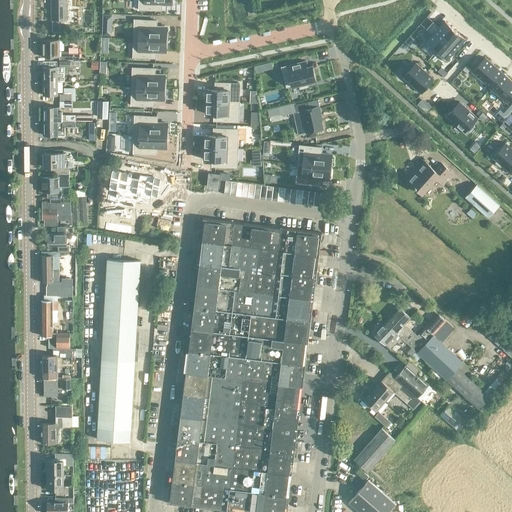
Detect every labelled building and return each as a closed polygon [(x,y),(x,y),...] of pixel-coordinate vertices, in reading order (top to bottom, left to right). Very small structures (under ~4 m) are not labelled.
[(67,19),(66,0),(51,0),(52,19),(67,19)] [(139,0),(139,9),(161,10),(162,4),(172,4),(172,0),(139,0)] [(112,35),(113,13),(103,13),(102,34),(112,35)] [(135,19),(134,38),(167,39),(167,27),(157,27),(157,20),(135,19)] [(446,19),(427,39),(438,49),(456,28),(446,19)] [(456,28),(438,49),(449,58),(467,37),(456,28)] [(134,38),(133,57),(155,58),(156,52),(166,52),(167,39),(134,38)] [(59,39),(43,40),(43,57),(59,57),(60,61),(70,60),(79,60),(79,53),(69,54),(69,52),(59,52),(59,39)] [(486,55),(472,70),(491,87),(505,71),(486,55)] [(272,61),(255,64),(257,71),(273,68),(272,61)] [(306,61),(282,67),(287,87),(299,84),(301,88),(308,86),(307,82),(316,79),(313,66),(308,67),(306,61)] [(416,65),(402,80),(421,97),(434,81),(416,65)] [(43,67),(43,81),(57,81),(57,67),(43,67)] [(133,67),(132,86),(165,87),(165,75),(155,75),(155,68),(133,67)] [(511,77),(505,71),(491,87),(510,103),(511,100),(511,77)] [(57,81),(43,81),(43,95),(57,95),(57,81)] [(207,89),(206,101),(239,103),(240,83),(218,83),(218,89),(207,89)] [(132,86),(132,105),(154,106),(154,99),(165,100),(165,87),(132,86)] [(108,102),(98,101),(98,109),(97,117),(108,117),(108,110),(108,102)] [(206,101),(206,114),(217,114),(216,121),(238,121),(239,103),(206,101)] [(296,104),(296,103),(279,106),(282,116),(293,113),(298,134),(307,132),(323,129),(318,106),(309,108),(308,101),(296,104)] [(460,105),(447,120),(465,136),(479,121),(460,105)] [(43,107),(44,121),(76,121),(75,115),(62,115),(62,112),(57,112),(57,107),(43,107)] [(135,116),(135,134),(167,136),(168,123),(157,123),(157,116),(135,116)] [(511,124),(505,120),(501,126),(511,134),(511,124)] [(76,121),(44,121),(44,135),(66,135),(66,126),(76,126),(76,121)] [(205,134),(205,147),(237,148),(238,129),(216,128),(216,135),(205,134)] [(135,134),(134,153),(156,154),(156,147),(167,148),(167,136),(135,134)] [(299,145),(297,164),(331,167),(333,154),(321,153),(322,147),(299,145)] [(205,147),(204,159),(215,160),(215,166),(237,167),(237,148),(205,147)] [(511,150),(497,165),(511,178),(511,150)] [(50,172),(58,172),(69,173),(69,166),(65,166),(65,152),(43,153),(44,167),(50,167),(50,172)] [(436,179),(443,184),(453,173),(441,163),(434,170),(425,162),(419,168),(420,169),(409,181),(421,192),(428,185),(429,187),(436,179)] [(297,164),(296,183),(318,185),(319,179),(330,180),(331,167),(297,164)] [(51,202),(55,201),(61,201),(61,186),(69,186),(69,173),(58,172),(58,176),(42,177),(42,192),(47,192),(47,197),(51,197),(51,202)] [(221,174),(209,172),(207,186),(220,188),(221,174)] [(118,208),(137,210),(141,181),(123,178),(118,208)] [(236,193),(238,179),(233,178),(230,192),(236,193)] [(242,194),(244,180),(238,179),(236,193),(242,194)] [(248,195),(250,181),(244,180),(242,194),(248,195)] [(154,213),(158,184),(141,181),(137,210),(154,213)] [(254,196),(256,182),(250,181),(248,195),(254,196)] [(259,197),(262,183),(256,182),(254,196),(259,197)] [(265,198),(268,184),(262,183),(259,197),(265,198)] [(271,199),(274,185),(268,184),(265,198),(271,199)] [(499,205),(476,184),(465,197),(488,217),(499,205)] [(277,200),(279,186),(274,185),(271,199),(277,200)] [(283,201),(285,187),(279,186),(277,200),(283,201)] [(288,202),(291,188),(285,187),(283,201),(288,202)] [(294,203),(297,189),(291,188),(288,202),(294,203)] [(300,204),(303,190),(297,189),(294,203),(300,204)] [(306,205),(308,191),(303,190),(300,204),(306,205)] [(312,206),(314,192),(308,191),(306,205),(312,206)] [(318,207),(320,193),(314,192),(312,206),(318,207)] [(324,208),(326,194),(320,193),(318,207),(324,208)] [(330,209),(332,198),(332,195),(326,194),(324,208),(330,209)] [(57,207),(57,208),(57,213),(63,213),(63,208),(71,208),(70,201),(61,201),(55,201),(55,207),(57,207)] [(67,213),(63,213),(57,213),(57,208),(42,208),(42,219),(45,219),(45,225),(52,225),(52,219),(67,219),(67,213)] [(203,218),(200,241),(260,248),(262,225),(203,218)] [(322,233),(262,225),(260,248),(319,255),(322,233)] [(66,244),(66,232),(66,227),(58,227),(58,232),(46,233),(46,244),(58,244),(58,251),(69,251),(69,244),(66,244)] [(260,248),(200,241),(198,262),(257,270),(260,248)] [(319,255),(260,248),(257,270),(316,277),(319,255)] [(53,282),(53,285),(62,285),(62,281),(59,281),(59,269),(53,269),(53,255),(41,255),(41,282),(53,282)] [(141,261),(107,259),(97,439),(130,441),(141,261)] [(257,270),(198,262),(195,284),(254,291),(257,270)] [(316,277),(257,270),(254,291),(313,299),(316,277)] [(254,291),(195,284),(192,306),(251,313),(254,291)] [(53,285),(47,286),(47,295),(57,295),(71,295),(71,285),(62,285),(53,285)] [(313,299),(254,291),(251,313),(311,321),(313,299)] [(57,310),(57,295),(47,295),(44,295),(44,300),(41,300),(41,335),(48,335),(48,346),(68,346),(68,335),(58,335),(57,331),(52,331),(52,310),(57,310)] [(251,313),(192,306),(189,328),(249,335),(251,313)] [(399,306),(394,312),(384,322),(400,337),(406,342),(407,342),(418,352),(434,335),(426,327),(417,336),(404,324),(411,317),(399,306)] [(311,321),(251,313),(249,335),(308,342),(311,321)] [(511,343),(485,319),(478,327),(511,358),(511,343)] [(400,337),(384,322),(374,334),(390,349),(400,337)] [(249,335),(189,328),(187,350),(246,357),(249,335)] [(308,342),(249,335),(246,357),(305,365),(308,342)] [(463,361),(434,335),(418,352),(479,408),(490,396),(458,367),(463,361)] [(246,357),(187,350),(184,371),(243,379),(246,357)] [(57,355),(41,355),(41,377),(44,377),(44,396),(58,395),(57,355)] [(305,365),(246,357),(243,379),(303,386),(305,365)] [(410,360),(407,364),(413,369),(416,365),(410,360)] [(406,364),(395,376),(418,396),(429,384),(406,364)] [(243,379),(184,371),(181,393),(240,400),(243,379)] [(395,376),(389,372),(373,390),(385,400),(393,391),(414,409),(421,401),(417,398),(418,396),(395,376)] [(71,388),(71,374),(62,374),(63,388),(71,388)] [(303,386),(243,379),(240,400),(300,408),(303,386)] [(385,400),(373,390),(365,399),(376,410),(385,400)] [(240,400),(181,393),(178,415),(238,422),(240,400)] [(300,408),(240,400),(238,422),(297,430),(300,408)] [(448,407),(442,413),(458,427),(464,420),(448,407)] [(375,416),(387,427),(391,422),(379,412),(375,416)] [(238,422),(178,415),(173,459),(232,466),(235,444),(238,422)] [(60,442),(60,426),(72,426),(73,416),(56,416),(56,423),(41,423),(42,443),(60,442)] [(297,430),(238,422),(235,444),(295,452),(297,430)] [(354,459),(368,471),(396,440),(382,428),(354,459)] [(295,452),(235,444),(232,466),(292,474),(295,452)] [(47,460),(47,474),(63,474),(62,464),(72,464),(72,453),(55,453),(55,460),(47,460)] [(232,466),(173,459),(170,480),(230,488),(232,466)] [(292,474),(232,466),(230,488),(289,495),(292,474)] [(63,474),(47,474),(47,489),(55,489),(55,496),(73,496),(73,484),(63,484),(63,474)] [(369,479),(353,496),(349,502),(359,511),(388,511),(396,504),(369,479)] [(230,488),(170,480),(168,496),(167,503),(227,510),(230,488)] [(287,511),(289,495),(230,488),(227,510),(239,511),(287,511)] [(73,496),(55,496),(56,502),(47,502),(47,511),(68,511),(68,502),(73,502),(73,496)]
